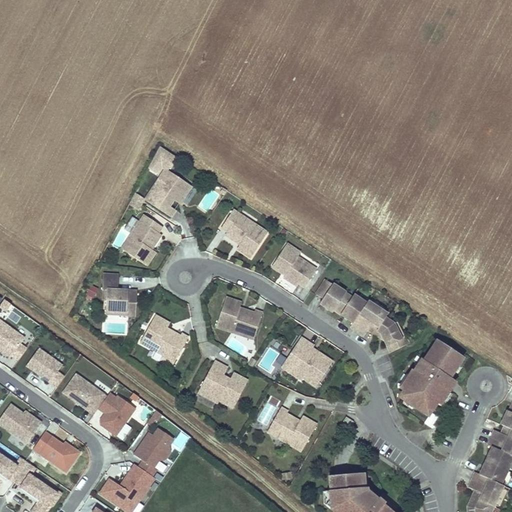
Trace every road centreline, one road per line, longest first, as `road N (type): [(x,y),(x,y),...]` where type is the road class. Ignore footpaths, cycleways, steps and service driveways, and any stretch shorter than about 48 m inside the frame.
road 1 (track): [(299,511),(0,277)]
road 2 (residential): [(185,277),(203,265),(231,272),(349,345),(386,422),(443,489)]
road 3 (residential): [(68,511),(96,471),(92,439),(0,374)]
